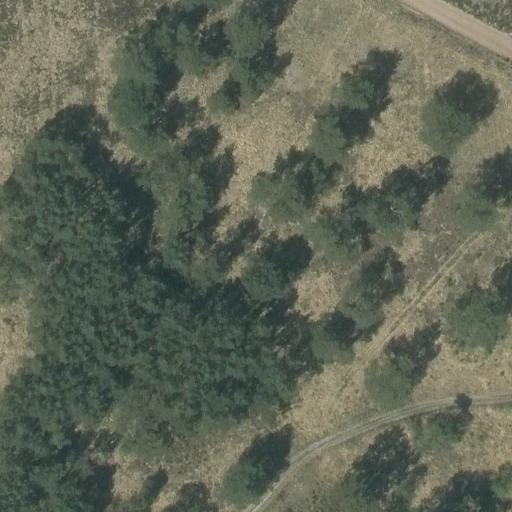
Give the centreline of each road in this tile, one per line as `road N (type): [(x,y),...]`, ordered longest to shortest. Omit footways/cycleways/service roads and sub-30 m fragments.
road 1 (track): [(511,193),(354,367),(309,452)]
road 2 (track): [(511,398),(430,407),(357,430),(296,461),(245,511)]
